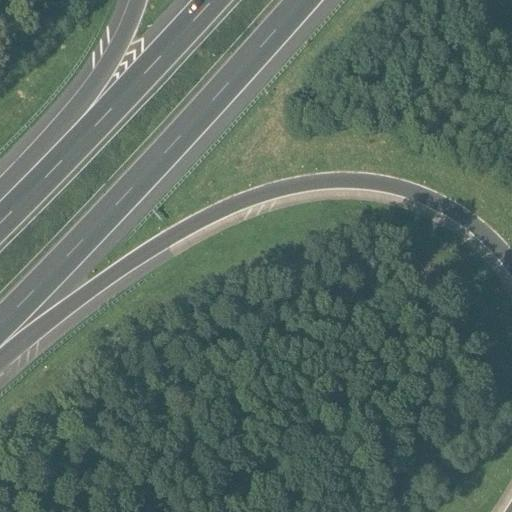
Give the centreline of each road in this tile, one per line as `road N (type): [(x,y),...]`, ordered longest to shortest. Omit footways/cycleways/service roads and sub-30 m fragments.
road 1 (motorway): [(0,363),(191,226),(281,191),(331,183),(414,195),(480,233),(511,268)]
road 2 (motorway): [(0,331),(301,0)]
road 3 (motorway): [(211,0),(36,191)]
road 4 (motorway): [(138,0),(36,191)]
